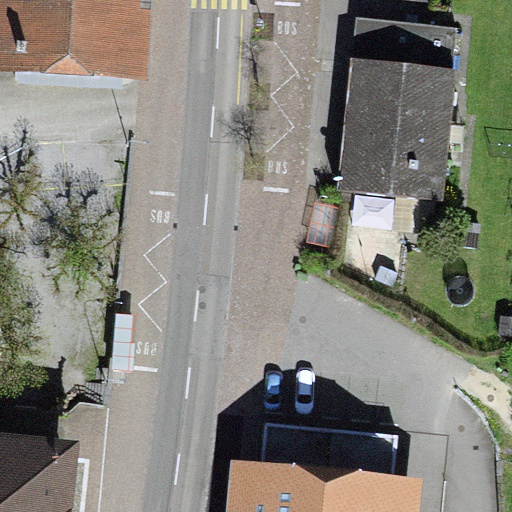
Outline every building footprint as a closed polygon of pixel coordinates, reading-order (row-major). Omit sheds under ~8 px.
[(128,0),(0,0),(0,56),(124,64),(128,0)] [(443,193),(457,30),(370,23),(355,185),(443,193)] [(132,313),(115,313),(113,369),(130,370),(132,313)] [(497,336),(511,337),(511,317),(500,316),(497,336)] [(419,511),(422,489),(392,486),(396,441),(262,428),(254,511),(419,511)] [(0,511),(57,511),(63,461),(0,453),(0,511)]
